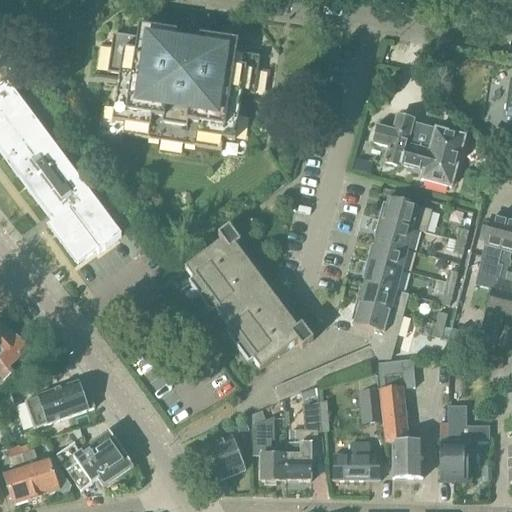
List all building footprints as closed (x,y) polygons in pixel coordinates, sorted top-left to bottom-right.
[(182,46),(181,47),(179,62),(173,61),(178,34),(139,28),(138,40),(114,36),(108,73),(120,75),(112,123),(124,125),(122,136),(222,152),(224,140),(235,142),(243,94),(255,96),(260,59),(237,55),(239,43),(200,37),(196,64),(190,64),(193,49),(193,47),(192,46),(191,44),(190,43),(189,43),(187,42),(185,43),(184,43),(183,44),(182,46)] [(121,238),(7,85),(0,89),(0,152),(55,226),(51,229),(78,266),(97,252),(99,255),(121,238)] [(451,189),(465,138),(430,129),(429,133),(417,129),(417,127),(412,125),(413,122),(398,118),(394,133),(378,129),(374,145),(389,149),(385,164),(423,175),(422,181),(451,189)] [(511,139),(506,135),(497,147),(511,156),(511,139)] [(474,196),(479,177),(468,174),(462,193),(474,196)] [(383,210),(380,221),(413,231),(425,234),(431,213),(388,201),(385,211),(383,210)] [(511,252),(511,224),(492,219),(486,245),(501,249),(511,252)] [(376,243),(408,251),(413,231),(380,221),(377,233),(379,233),(376,243)] [(222,243),(185,271),(193,281),(189,284),(212,315),(216,312),(230,331),(226,334),(249,365),(253,362),(260,372),(298,344),(302,350),(313,342),(302,327),(292,334),(230,252),(241,244),(229,229),(218,237),(222,243)] [(457,243),(466,245),(469,233),(460,231),(457,243)] [(368,263),(402,272),(408,251),(376,243),(374,252),(371,252),(368,263)] [(462,257),(466,245),(457,243),(453,255),(462,257)] [(471,254),(458,304),(473,308),(473,309),(473,310),(485,313),(490,314),(503,317),(511,319),(511,282),(506,281),(510,269),(511,263),(509,260),(511,252),(501,249),(498,261),(471,254)] [(365,284),(396,293),(402,272),(368,263),(365,274),(367,275),(365,284)] [(446,284),(455,287),(458,275),(449,272),(446,284)] [(408,297),(396,293),(365,284),(362,294),(360,293),(357,305),(390,314),(403,317),(408,297)] [(455,287),(446,284),(443,297),(452,299),(455,287)] [(374,333),(371,344),(373,349),(371,350),(377,360),(378,363),(390,362),(403,317),(390,314),(357,305),(354,316),(356,317),(353,327),(374,333)] [(452,331),(446,353),(469,357),(470,352),(475,353),(475,355),(493,355),(503,317),(490,314),(485,313),(479,339),(452,331)] [(435,326),(444,329),(447,317),(438,314),(435,326)] [(8,369),(27,352),(12,335),(10,336),(0,324),(0,379),(2,382),(12,373),(8,369)] [(441,341),(444,329),(435,326),(432,338),(441,341)] [(509,351),(511,340),(511,330),(501,327),(495,347),(509,351)] [(371,350),(363,354),(368,364),(377,360),(371,350)] [(363,354),(355,357),(360,368),(368,364),(363,354)] [(355,357),(347,361),(352,371),(360,368),(355,357)] [(347,361),(339,364),(344,375),(352,371),(347,361)] [(393,480),(423,480),(422,444),(408,444),(402,391),(415,389),(412,362),(378,366),(386,445),(392,445),(393,480)] [(370,364),(371,378),(379,378),(377,363),(370,364)] [(339,364),(331,367),(335,378),(344,375),(339,364)] [(331,367),(323,371),(327,382),(335,378),(331,367)] [(323,371),(315,374),(319,385),(327,382),(323,371)] [(315,374),(307,378),(311,389),(319,385),(315,374)] [(307,378),(299,381),(303,392),(311,389),(307,378)] [(299,381),(291,385),(295,396),(303,392),(299,381)] [(35,431),(95,410),(91,398),(84,401),(78,384),(25,402),(35,431)] [(291,385),(282,388),(287,399),(295,396),(291,385)] [(279,403),(287,399),(282,388),(274,392),(279,403)] [(379,392),(358,394),(361,428),(382,426),(379,392)] [(0,412),(14,408),(9,395),(0,398),(0,412)] [(304,435),(320,435),(318,405),(302,410),(304,435)] [(286,483),(285,456),(271,455),(271,442),(274,442),(274,420),(265,423),(261,414),(252,418),(252,457),(261,457),(261,483),(286,483)] [(245,423),(235,426),(239,436),(249,432),(245,423)] [(489,429),(460,428),(460,443),(489,443),(489,429)] [(92,472),(120,452),(108,435),(80,454),(75,445),(56,458),(67,474),(78,466),(82,471),(89,466),(92,472)] [(231,438),(198,452),(198,453),(195,454),(201,470),(205,469),(211,485),(245,471),(231,438)] [(29,444),(20,448),(23,457),(27,468),(37,499),(59,493),(63,496),(70,494),(71,489),(58,469),(52,471),(48,461),(37,464),(33,453),(33,454),(29,444)] [(333,456),(333,483),(379,483),(379,470),(376,470),(376,457),(370,456),(370,444),(350,444),(350,456),(333,456)] [(285,456),(286,483),(311,483),(312,445),(286,445),(287,456),(285,456)] [(468,445),(440,445),(440,483),(456,483),(456,485),(472,485),(472,470),(468,470),(468,446),(468,445)] [(27,468),(23,457),(20,448),(7,452),(10,461),(9,461),(13,472),(4,475),(14,507),(37,499),(27,468)] [(78,466),(67,474),(81,493),(99,481),(104,489),(132,469),(120,452),(92,472),(89,466),(82,471),(78,466)]
